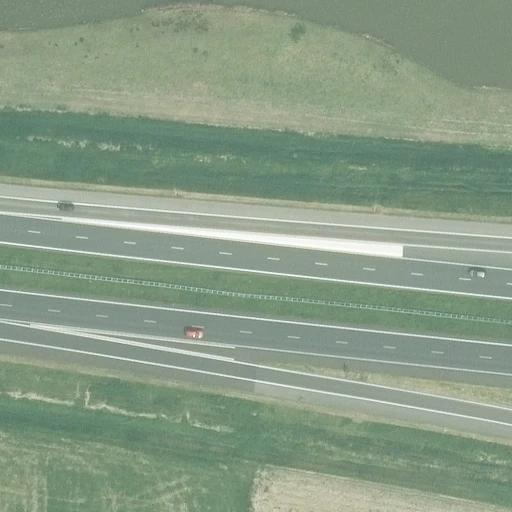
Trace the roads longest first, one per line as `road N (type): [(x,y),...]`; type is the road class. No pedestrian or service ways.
road 1 (motorway): [(0,309),(229,368),(511,417)]
road 2 (motorway): [(511,284),(0,228)]
road 3 (motorway): [(0,305),(511,361)]
road 4 (motorway): [(511,245),(0,228)]
